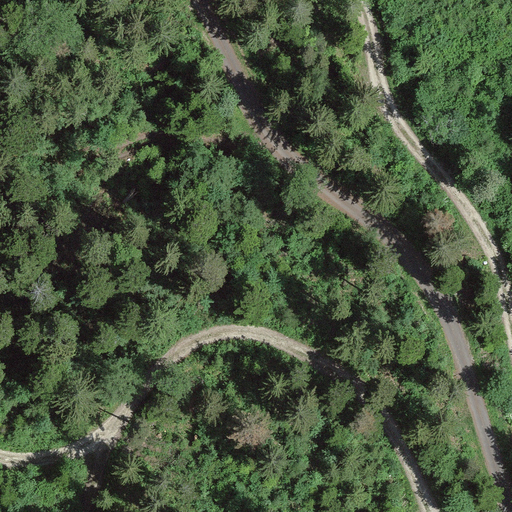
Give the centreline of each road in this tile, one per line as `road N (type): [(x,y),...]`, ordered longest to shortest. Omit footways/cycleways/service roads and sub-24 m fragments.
road 1 (unclassified): [(510,511),(459,347),(425,281),(285,147),(251,101),(199,0)]
road 2 (track): [(0,458),(19,463),(75,452),(113,428),(163,367),(202,343),(252,335),(317,360),(366,398),(397,438),(430,511)]
road 3 (track): [(511,325),(484,230),(386,105),(361,0)]
